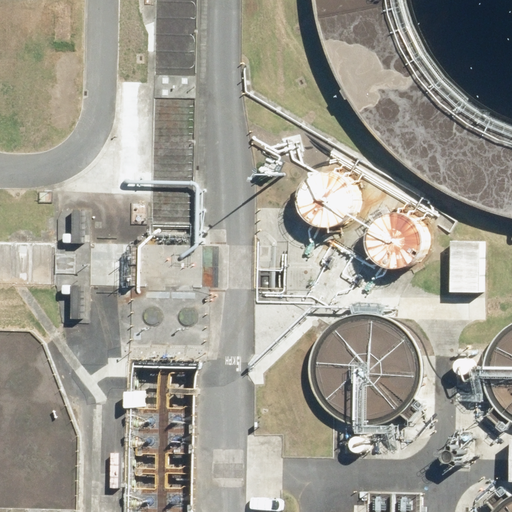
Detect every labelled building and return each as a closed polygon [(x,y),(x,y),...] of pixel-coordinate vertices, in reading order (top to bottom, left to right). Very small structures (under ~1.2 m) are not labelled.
[(507,227),(511,228),(511,0),(313,0),(321,42),(337,85),(359,124),(389,159),(424,189),(464,212),(507,227)] [(308,182),(301,190),(298,200),(297,210),(300,220),(306,229),(314,235),(324,238),(335,239),(346,235),(355,228),(361,218),(363,207),(361,196),(356,186),(347,178),(337,174),(326,174),(316,176),(308,182)] [(377,218),(371,226),(367,235),(367,246),(370,256),(375,264),(383,270),(393,274),(405,274),(415,270),(424,263),(430,254),(432,243),(431,231),(425,221),(417,214),(406,210),(396,209),(386,212),(377,218)] [(95,215),(77,214),(73,319),(91,320),(95,215)] [(222,247),(213,247),(213,243),(136,240),(132,358),(209,360),(212,287),(220,287),(222,247)] [(488,244),(457,241),(452,294),(483,297),(488,244)] [(427,393),(430,376),(427,358),(418,343),(406,331),(390,323),(371,321),(352,325),(336,336),(324,351),(319,369),(319,388),(326,406),(339,420),(356,429),(373,432),(391,429),(407,422),(419,409),(427,393)] [(511,325),(504,331),(493,346),(487,364),(488,383),(495,401),(507,415),(511,417),(511,325)]
